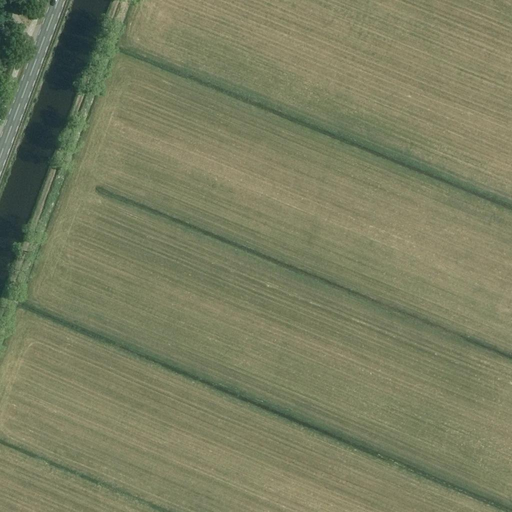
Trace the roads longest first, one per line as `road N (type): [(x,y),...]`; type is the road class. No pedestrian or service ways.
road 1 (track): [(118,0),(0,319)]
road 2 (primary): [(0,154),(56,0)]
